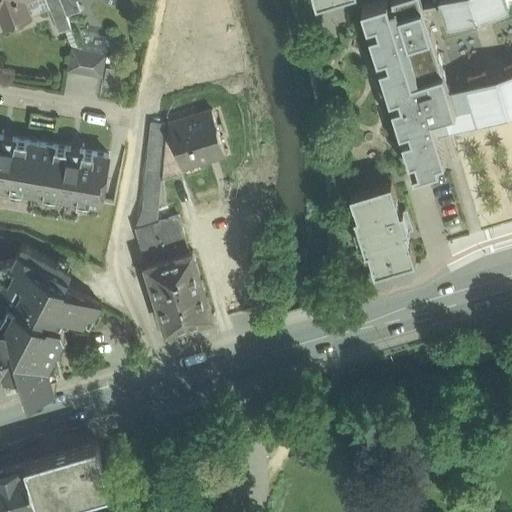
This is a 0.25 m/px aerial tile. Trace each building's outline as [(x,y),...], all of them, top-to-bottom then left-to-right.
[(0,0),(0,12),(5,25),(31,15),(25,0),(0,0)] [(61,0),(46,0),(59,30),(71,26),(67,15),(61,0)] [(61,0),(67,15),(81,9),(77,0),(61,0)] [(425,2),(424,0),(372,0),(363,3),(418,173),(449,164),(439,133),(449,130),(437,93),(453,88),(434,31),(425,2)] [(511,0),(440,0),(448,25),(511,5),(511,0)] [(83,48),(72,46),(68,69),(79,72),(83,48)] [(95,50),(84,48),(83,48),(79,72),(91,73),(91,74),(95,50)] [(107,52),(95,50),(91,73),(91,74),(103,76),(107,52)] [(511,110),(511,70),(453,88),(437,93),(449,130),(511,111),(511,110)] [(213,108),(196,113),(198,119),(173,126),(171,121),(169,121),(171,127),(183,164),(226,150),(213,108)] [(167,121),(153,120),(146,205),(137,226),(155,220),(158,219),(162,176),(167,128),(167,121)] [(183,164),(171,127),(167,128),(162,176),(185,169),(183,164)] [(69,146),(14,137),(13,136),(13,137),(3,135),(4,135),(2,134),(2,135),(0,134),(0,184),(12,187),(13,183),(18,184),(21,188),(45,192),(50,189),(55,190),(54,194),(79,198),(80,195),(85,195),(88,200),(101,202),(109,153),(81,149),(81,148),(80,148),(80,149),(70,147),(71,146),(69,146)] [(392,179),(351,192),(355,203),(358,201),(361,213),(355,214),(360,229),(361,228),(365,239),(363,240),(366,247),(365,248),(366,250),(372,248),(375,258),(372,259),(375,270),(416,258),(411,240),(404,242),(401,231),(410,228),(404,208),(394,211),(391,199),(397,197),(392,179)] [(155,220),(137,226),(148,262),(166,256),(160,238),(185,231),(179,212),(158,219),(155,220)] [(185,231),(160,238),(166,256),(148,262),(167,327),(213,314),(193,248),(190,249),(185,231)] [(71,270),(22,244),(14,259),(0,263),(0,281),(4,295),(10,294),(11,298),(0,320),(0,370),(23,363),(31,389),(57,381),(49,356),(52,355),(52,356),(61,339),(68,337),(62,318),(61,317),(64,311),(89,325),(100,303),(64,284),(71,270)] [(98,438),(26,460),(40,502),(40,504),(62,497),(62,496),(74,493),(75,494),(97,487),(97,486),(109,482),(110,483),(111,483),(98,438)] [(26,460),(0,467),(0,503),(2,511),(17,511),(17,509),(40,502),(26,460)]
